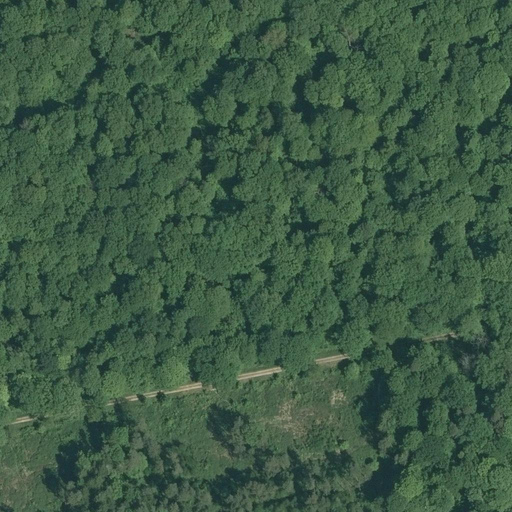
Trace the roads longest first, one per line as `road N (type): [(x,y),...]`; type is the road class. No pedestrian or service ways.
road 1 (track): [(0,418),(511,317)]
road 2 (track): [(333,352),(237,0)]
